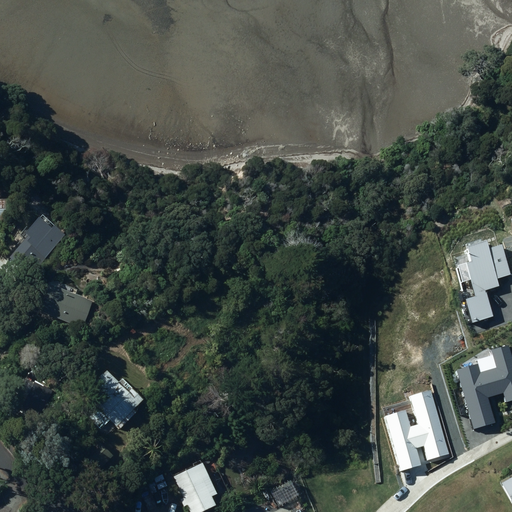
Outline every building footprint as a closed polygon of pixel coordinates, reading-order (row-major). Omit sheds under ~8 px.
[(8,198),(0,198),(0,221),(10,220),(9,211),(14,211),(14,203),(9,203),(8,198)] [(44,284),(34,311),(82,329),(92,301),(69,293),(71,287),(63,284),(61,290),(44,284)] [(102,394),(91,406),(93,407),(85,416),(98,429),(107,420),(114,427),(115,426),(117,429),(134,412),(131,409),(140,400),(129,389),(130,388),(119,378),(115,382),(103,370),(91,383),(102,394)] [(18,410),(16,412),(35,422),(49,398),(28,386),(31,381),(24,377),(8,404),(18,410)] [(95,441),(80,457),(95,472),(111,456),(95,441)] [(199,463),(171,476),(188,511),(198,511),(212,505),(208,496),(214,493),(199,463)] [(511,502),(511,476),(501,483),(511,502)] [(137,489),(147,511),(173,499),(163,477),(137,489)] [(500,495),(488,503),(494,511),(495,511),(506,505),(500,495)]
